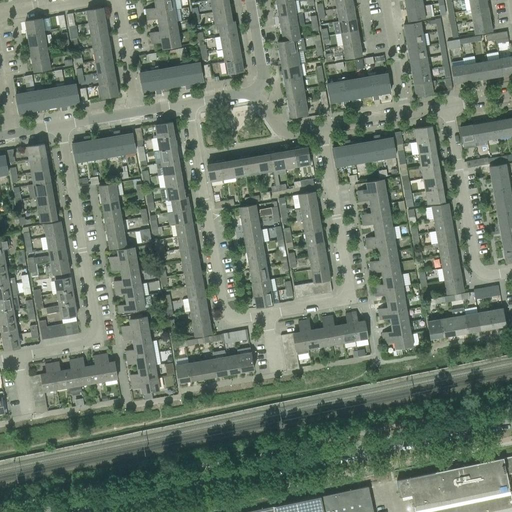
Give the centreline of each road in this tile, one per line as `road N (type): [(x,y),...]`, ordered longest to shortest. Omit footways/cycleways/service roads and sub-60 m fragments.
road 1 (residential): [(317,133),(350,298),(228,320),(185,105)]
road 2 (unclassified): [(47,511),(511,415)]
road 3 (residential): [(0,359),(99,342),(60,130)]
road 4 (residential): [(447,110),(478,276),(511,271)]
